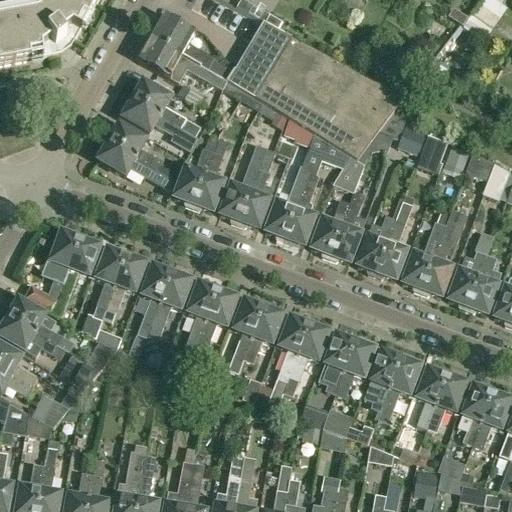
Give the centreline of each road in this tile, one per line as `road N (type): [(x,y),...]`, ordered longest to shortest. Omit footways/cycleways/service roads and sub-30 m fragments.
road 1 (residential): [(511,360),(41,187)]
road 2 (residential): [(41,187),(146,0)]
